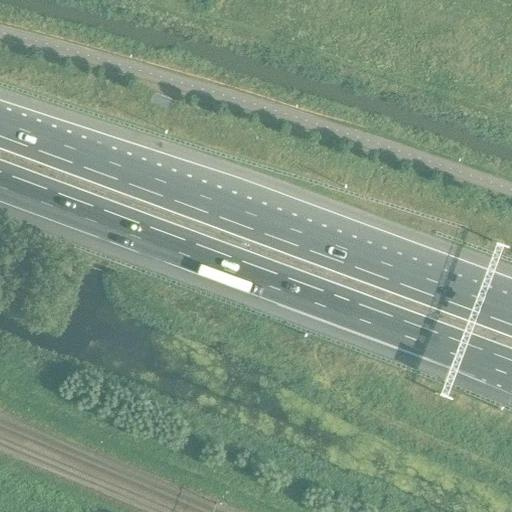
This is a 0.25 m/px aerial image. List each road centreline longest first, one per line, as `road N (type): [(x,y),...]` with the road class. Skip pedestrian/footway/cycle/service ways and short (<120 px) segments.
road 1 (motorway): [(0,187),(511,376)]
road 2 (motorway): [(511,311),(0,122)]
